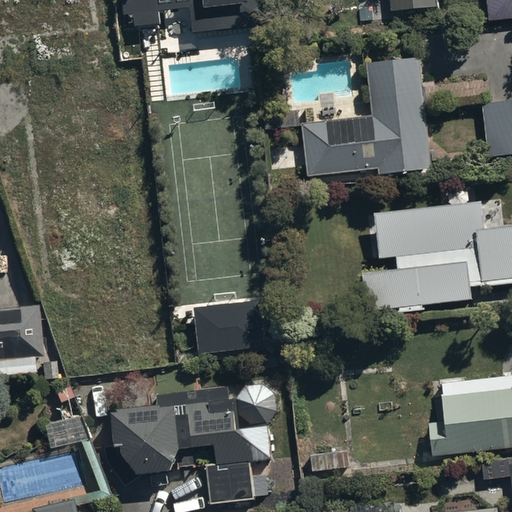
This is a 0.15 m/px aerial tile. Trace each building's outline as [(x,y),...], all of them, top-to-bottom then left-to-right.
[(121,0),(123,15),(133,13),(135,26),(160,23),(158,11),(190,7),(193,33),(269,24),(265,0),(121,0)] [(437,0),(389,0),(390,14),(438,10),(437,0)] [(511,0),(486,0),(489,21),(511,18),(511,0)] [(420,60),(367,66),(371,119),(302,126),(308,178),(379,171),(379,175),(431,170),(420,60)] [(511,103),(482,106),(487,158),(511,155),(511,103)] [(92,228),(60,231),(64,274),(88,272),(90,300),(145,296),(143,265),(146,265),(139,183),(95,186),(98,217),(91,217),(92,228)] [(481,205),(367,215),(368,230),(377,230),(380,262),(397,260),(398,274),(364,277),(368,314),(400,311),(400,314),(424,312),(424,307),(470,303),(469,290),(511,286),(511,227),(503,228),(501,200),(481,202),(481,205)] [(0,379),(37,376),(35,360),(43,359),(37,293),(0,295),(0,379)] [(263,296),(190,305),(197,359),(270,350),(263,296)] [(172,340),(139,344),(141,361),(174,357),(172,340)] [(511,376),(442,383),(446,424),(431,426),(434,456),(511,448),(511,376)] [(271,462),(268,428),(278,412),(276,395),(264,387),(246,389),(236,401),(229,402),(228,390),(157,397),(158,410),(114,411),(115,448),(107,449),(108,463),(127,489),(139,478),(172,475),(180,451),(215,449),(216,466),(207,466),(210,504),(255,500),(254,498),(269,497),(267,478),(253,479),(251,463),(271,462)] [(350,452),(309,455),(311,472),(351,469),(350,452)] [(498,511),(499,510),(488,511),(473,497),(449,499),(439,511),(498,511)] [(76,511),(74,500),(32,509),(32,511),(76,511)]
